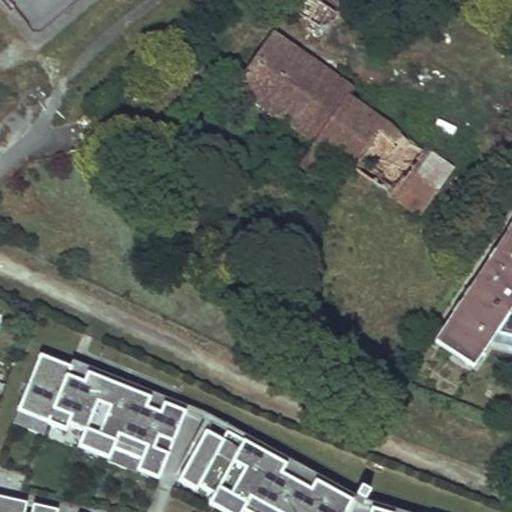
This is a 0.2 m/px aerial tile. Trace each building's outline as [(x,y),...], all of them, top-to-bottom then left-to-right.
[(337,0),(278,0),(328,32),(345,4),(337,0)] [(273,35),(235,88),(316,143),(299,166),(320,181),(336,159),(418,215),(449,169),(419,149),(349,100),(355,91),(273,35)] [(511,228),(448,324),(486,350),(510,315),(511,316),(511,228)] [(157,481),(184,413),(162,404),(158,414),(145,409),(149,399),(103,380),(99,390),(84,384),(88,375),(68,366),(65,376),(52,371),(56,361),(39,355),(16,411),(17,411),(47,423),(42,435),(79,449),(107,461),(112,449),(141,461),(136,473),(157,481)] [(68,366),(56,361),(52,371),(65,376),(68,366)] [(103,380),(88,375),(84,384),(99,390),(103,380)] [(162,404),(149,399),(145,409),(158,414),(162,404)] [(47,423),(17,411),(12,423),(42,435),(47,423)] [(360,487),(354,497),(211,419),(203,433),(188,460),(184,468),(174,487),(218,511),(395,511),(363,502),(368,492),(360,487)] [(112,449),(107,461),(136,473),(141,461),(112,449)] [(56,511),(57,510),(32,505),(30,511),(23,511),(26,504),(0,497),(0,511),(56,511)]
